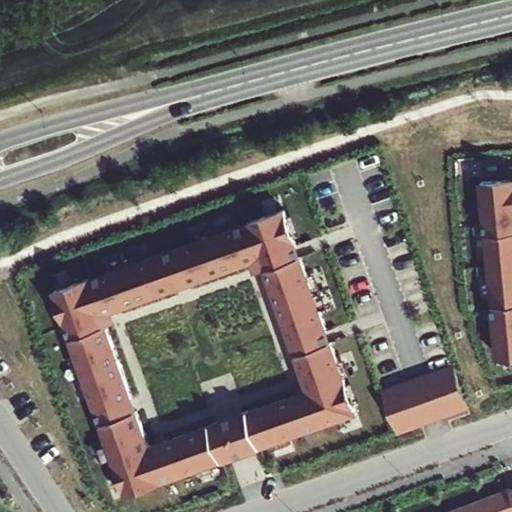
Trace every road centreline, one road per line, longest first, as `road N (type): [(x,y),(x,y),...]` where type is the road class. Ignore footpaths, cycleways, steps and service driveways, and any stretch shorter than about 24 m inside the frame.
road 1 (secondary): [(0,153),(511,14)]
road 2 (residential): [(259,511),(511,424)]
